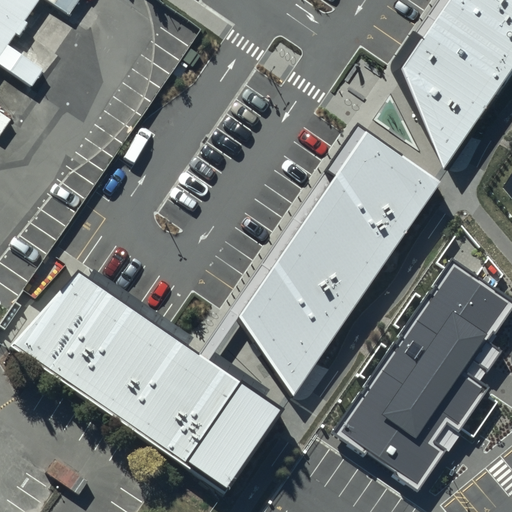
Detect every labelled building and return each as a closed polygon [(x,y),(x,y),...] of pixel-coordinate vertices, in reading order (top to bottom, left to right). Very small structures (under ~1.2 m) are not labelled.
[(0,0),(0,65),(31,87),(43,68),(12,47),(44,0),(0,0)] [(511,0),(449,0),(404,68),(448,171),(511,76),(511,0)] [(291,399),(439,185),(361,131),(232,318),(291,399)] [(224,485),(277,410),(56,256),(3,331),(224,485)] [(327,433),(414,493),(450,442),(486,390),(476,383),(499,351),(485,341),(511,302),(511,301),(449,258),(327,433)]
